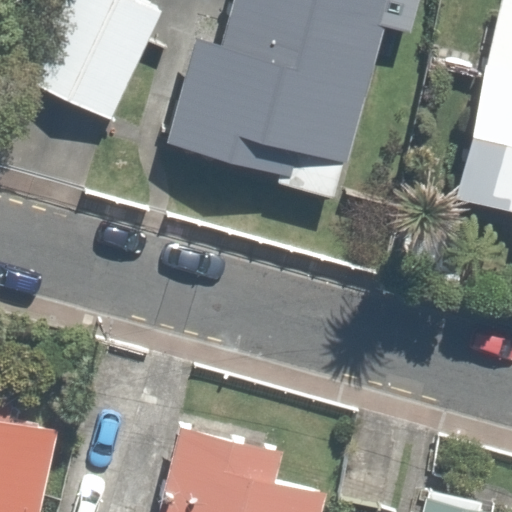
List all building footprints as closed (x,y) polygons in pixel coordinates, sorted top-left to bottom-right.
[(163,0),(162,0),(45,0),(11,78),(109,121),(163,0)] [(385,0),(219,0),(181,141),(335,183),(385,0)] [(511,0),(485,0),(446,186),(511,200),(511,215),(508,233),(511,233),(511,0)] [(0,414),(0,511),(31,511),(52,427),(0,414)] [(278,468),(285,447),(184,419),(157,511),(316,511),(325,481),(278,468)] [(503,511),(507,497),(428,480),(421,511),(503,511)]
